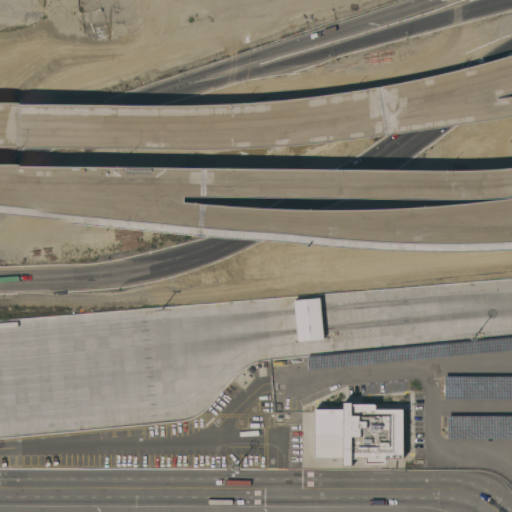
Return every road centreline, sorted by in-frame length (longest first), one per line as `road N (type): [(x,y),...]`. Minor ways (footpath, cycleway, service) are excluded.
road 1 (motorway): [(0,182),(438,184)]
road 2 (motorway): [(511,74),(376,106),(182,126)]
road 3 (motorway): [(511,107),(344,125),(182,126)]
road 4 (motorway): [(0,201),(319,228)]
road 5 (motorway): [(319,228),(450,240),(511,236)]
road 6 (motorway): [(319,228),(511,226)]
road 7 (motorway): [(182,126),(0,125)]
